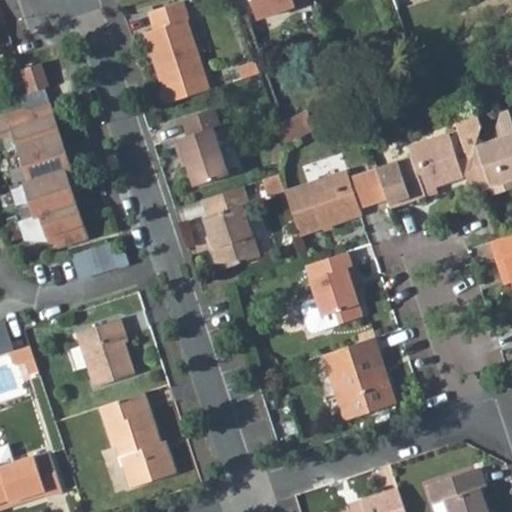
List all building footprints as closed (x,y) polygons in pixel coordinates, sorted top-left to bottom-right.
[(187,15),(182,0),(171,0),(144,8),(150,27),(140,30),(158,85),(164,104),(209,90),(202,71),(185,16),(187,15)] [(249,0),(256,20),(308,2),(307,0),(249,0)] [(242,79),(259,73),(254,62),(239,67),(242,79)] [(48,88),(41,64),(19,71),(27,94),(46,89),(48,88)] [(51,106),(46,89),(27,94),(21,96),(25,110),(30,113),(51,106)] [(218,121),(213,105),(178,116),(184,132),(176,134),(191,182),(226,170),(211,123),(218,121)] [(61,135),(51,106),(30,113),(25,110),(0,117),(0,136),(14,137),(18,149),(61,135)] [(480,181),(482,187),(489,184),(493,194),(511,187),(511,115),(510,108),(499,111),(496,124),(501,138),(476,147),(472,160),(480,181)] [(471,154),(472,160),(476,147),(483,123),(483,122),(479,109),(469,113),(472,120),(460,124),(471,154)] [(279,132),(286,150),(316,136),(307,119),(279,132)] [(437,190),(436,186),(463,177),(457,159),(448,131),(407,145),(410,154),(375,166),(389,207),(437,190)] [(66,169),(71,168),(61,135),(18,149),(5,154),(12,174),(14,173),(18,185),(66,169)] [(457,159),(463,177),(466,184),(472,160),(471,154),(457,159)] [(480,181),(472,160),(466,184),(466,185),(480,181)] [(22,219),(76,202),(66,169),(18,185),(10,188),(17,208),(19,207),(22,219)] [(284,192),(279,175),(260,181),(265,198),(284,192)] [(381,219),(366,176),(287,203),(301,246),(381,219)] [(201,199),(207,216),(203,217),(213,248),(210,248),(217,268),(260,254),(244,204),(249,202),(244,186),(201,199)] [(22,219),(18,221),(23,237),(56,241),(58,245),(87,236),(76,202),(22,219)] [(511,277),(511,233),(490,241),(495,256),(504,253),(511,277)] [(95,248),(91,249),(71,255),(77,274),(101,266),(95,248)] [(345,250),(303,264),(314,299),(302,303),(299,308),(306,329),(310,331),(360,315),(357,303),(350,281),(355,280),(345,250)] [(495,256),(504,282),(511,279),(511,277),(504,253),(495,256)] [(357,303),(362,302),(355,280),(350,281),(357,303)] [(133,372),(127,353),(121,334),(126,333),(120,316),(76,330),(87,366),(93,385),(133,372)] [(0,351),(7,350),(13,347),(4,321),(0,322),(0,351)] [(394,401),(393,397),(373,336),(320,353),(339,414),(341,419),(394,401)] [(37,368),(28,342),(13,347),(7,350),(12,364),(24,360),(27,370),(27,371),(37,368)] [(131,487),(178,471),(171,450),(165,452),(161,440),(144,391),(98,406),(112,448),(117,445),(131,487)] [(0,461),(12,458),(6,441),(0,443),(0,461)] [(0,498),(8,496),(20,492),(21,496),(42,489),(44,495),(60,489),(47,449),(31,454),(30,452),(12,458),(0,461),(0,498)] [(482,485),(476,466),(469,468),(476,487),(482,485)] [(484,511),(484,510),(476,487),(469,468),(420,484),(427,504),(438,501),(442,511),(484,511)] [(406,511),(397,482),(358,495),(361,503),(349,507),(332,511),(406,511)] [(10,501),(21,497),(21,496),(20,492),(8,496),(10,501)] [(358,495),(347,499),(349,507),(361,503),(358,495)]
